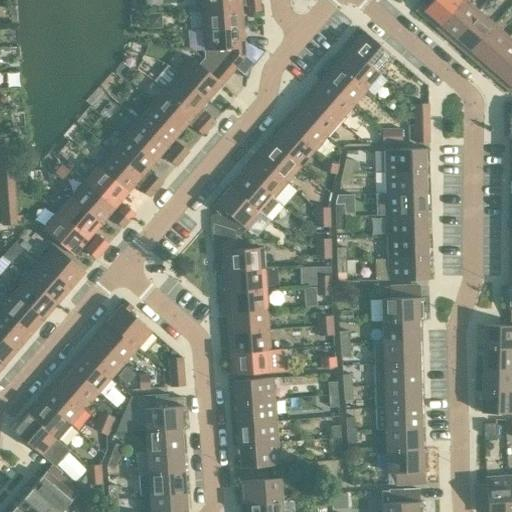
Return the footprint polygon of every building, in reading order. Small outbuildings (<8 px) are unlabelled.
[(200,0),(201,9),(241,6),(247,6),(246,0),(200,0)] [(436,29),(460,0),(431,0),(419,15),(436,29)] [(451,42),(478,11),(465,0),(460,0),(436,29),(451,42)] [(261,14),(260,5),(247,6),(248,15),(261,14)] [(243,27),(241,6),(201,9),(203,30),(243,27)] [(466,55),(493,24),(478,11),(451,42),(466,55)] [(482,68),(509,37),(493,24),(466,55),(482,68)] [(245,57),(243,27),(203,30),(204,51),(231,48),(231,53),(225,59),(235,68),(245,57)] [(362,32),(348,48),(379,74),(393,58),(362,32)] [(497,82),(511,64),(511,40),(509,37),(482,68),(497,82)] [(231,48),(204,51),(204,57),(222,56),(225,59),(231,53),(231,48)] [(379,74),(348,48),(335,63),(365,90),(379,74)] [(204,57),(199,63),(212,75),(225,59),(222,56),(204,57)] [(208,100),(235,68),(225,59),(212,75),(199,63),(192,57),(177,73),(208,100)] [(365,90),(335,63),(321,79),(352,105),(365,90)] [(511,64),(497,82),(511,94),(511,64)] [(167,65),(153,80),(164,89),(177,73),(167,65)] [(208,100),(177,73),(164,89),(209,129),(215,121),(201,108),(208,100)] [(352,105),(321,79),(308,94),(339,120),(352,105)] [(209,129),(164,89),(151,104),(181,131),(188,123),(203,136),(209,129)] [(339,120),(308,94),(295,110),(325,136),(339,120)] [(413,104),(413,114),(427,113),(427,103),(413,104)] [(181,131),(151,104),(137,120),(168,147),(181,131)] [(325,136),(295,110),(281,125),(312,151),(325,136)] [(428,123),(427,113),(413,114),(413,123),(428,123)] [(168,147),(137,120),(123,136),(154,162),(168,147)] [(428,132),(428,123),(413,123),(414,133),(428,132)] [(312,151),(281,125),(268,140),(299,167),(312,151)] [(391,143),(390,129),(381,130),(381,144),(391,143)] [(400,129),(390,129),(391,143),(400,143),(400,129)] [(428,142),(428,132),(414,133),(414,143),(428,142)] [(154,162),(123,136),(110,151),(155,190),(162,183),(147,170),(154,162)] [(0,137),(0,147),(10,147),(9,137),(0,137)] [(299,167),(268,140),(255,156),(285,182),(299,167)] [(178,143),(172,151),(182,159),(189,152),(178,143)] [(0,156),(11,155),(10,147),(0,147),(0,156)] [(383,150),(384,172),(423,170),(422,148),(383,150)] [(155,190),(110,151),(97,166),(128,193),(134,185),(149,198),(155,190)] [(176,167),(182,159),(172,151),(165,158),(176,167)] [(0,167),(11,166),(11,155),(0,156),(0,167)] [(285,182),(255,156),(241,171),(272,198),(285,182)] [(345,159),(342,171),(351,173),(353,161),(345,159)] [(337,164),(323,162),(321,171),(335,174),(337,164)] [(0,177),(12,176),(11,166),(0,167),(0,177)] [(128,193),(97,166),(83,182),(114,208),(128,193)] [(424,192),(423,170),(384,172),(385,193),(424,192)] [(272,198),(241,171),(228,187),(259,213),(268,221),(281,205),(272,198)] [(348,185),(351,173),(342,171),(340,183),(348,185)] [(0,186),(13,186),(12,176),(0,177),(0,186)] [(114,208),(83,182),(70,197),(101,223),(114,208)] [(13,195),(13,186),(0,186),(0,195),(0,196),(13,195)] [(259,213),(228,187),(214,203),(222,210),(245,229),(259,213)] [(385,215),(425,214),(424,192),(385,193),(375,194),(375,215),(385,215)] [(14,205),(13,195),(0,196),(1,206),(14,205)] [(101,223),(70,197),(57,212),(87,239),(101,223)] [(335,204),(335,217),(344,217),(343,204),(335,204)] [(15,214),(14,205),(1,206),(1,215),(15,214)] [(125,205),(118,212),(129,221),(135,213),(125,205)] [(327,207),(313,208),(314,218),(328,217),(327,207)] [(234,230),(242,233),(245,229),(222,210),(218,214),(212,216),(212,224),(234,230)] [(87,239),(57,212),(43,228),(73,255),(87,239)] [(129,221),(118,212),(112,220),(122,228),(129,221)] [(15,224),(15,214),(1,215),(2,225),(15,224)] [(425,235),(425,214),(385,215),(386,237),(425,235)] [(328,217),(314,218),(314,227),(328,227),(328,217)] [(344,229),(344,217),(335,217),(335,229),(344,229)] [(221,240),(234,239),(234,230),(212,224),(213,241),(221,240)] [(426,257),(425,235),(386,237),(387,258),(426,257)] [(98,236),(92,243),(102,252),(108,245),(98,236)] [(221,240),(223,271),(263,268),(261,247),(235,249),(234,239),(221,240)] [(314,239),(315,248),(316,249),(329,249),(328,239),(314,239)] [(102,252),(92,243),(85,250),(96,259),(102,252)] [(54,245),(40,261),(71,288),(85,271),(54,245)] [(329,258),(329,249),(316,249),(315,248),(315,258),(329,258)] [(336,248),(336,261),(345,261),(344,248),(336,248)] [(427,279),(426,257),(387,258),(387,280),(427,279)] [(71,288),(40,261),(26,277),(57,303),(71,288)] [(345,273),(345,261),(336,261),(336,273),(345,273)] [(264,288),(263,268),(223,271),(224,291),(264,288)] [(316,276),(316,285),(330,284),(330,275),(316,276)] [(57,303),(26,277),(14,291),(44,318),(57,303)] [(330,295),(330,284),(316,285),(316,295),(330,295)] [(381,299),(381,321),(416,320),(416,321),(421,320),(420,298),(399,298),(399,287),(389,287),(389,298),(381,299)] [(266,309),(264,288),(224,291),(226,312),(266,309)] [(44,318),(14,291),(0,307),(31,334),(44,318)] [(121,305),(107,321),(138,347),(152,331),(121,305)] [(31,334),(0,307),(0,334),(17,349),(31,334)] [(268,329),(266,309),(226,312),(227,332),(268,329)] [(317,317),(317,325),(331,324),(331,315),(317,317)] [(416,342),(416,321),(416,320),(381,321),(382,342),(416,342)] [(138,347),(107,321),(94,336),(124,363),(138,347)] [(332,335),(331,324),(317,325),(318,336),(332,335)] [(511,325),(482,325),(482,347),(511,348),(511,325)] [(269,349),(268,329),(227,332),(229,352),(269,349)] [(338,332),(339,343),(348,342),(347,331),(338,332)] [(17,349),(0,334),(0,362),(3,365),(17,349)] [(124,363),(94,336),(80,352),(111,378),(124,363)] [(349,356),(348,342),(339,343),(340,356),(349,356)] [(417,363),(416,342),(382,342),(372,343),(373,364),(417,363)] [(511,369),(511,348),(482,347),(481,369),(511,369)] [(269,349),(229,352),(230,374),(283,370),(281,348),(269,349)] [(111,378),(80,352),(67,367),(98,394),(111,378)] [(335,366),(334,356),(320,357),(321,367),(335,366)] [(169,358),(169,368),(183,367),(183,357),(169,358)] [(418,385),(417,363),(373,364),(373,386),(418,385)] [(98,394),(67,367),(54,382),(84,409),(98,394)] [(184,376),(183,367),(169,368),(170,377),(184,376)] [(511,391),(511,369),(481,369),(481,390),(511,391)] [(140,389),(149,388),(149,374),(140,375),(140,389)] [(341,375),(342,386),(351,385),(350,374),(341,375)] [(185,386),(184,376),(170,377),(171,387),(185,386)] [(234,380),(236,402),(275,399),(273,377),(234,380)] [(327,382),(328,394),(337,393),(337,385),(336,381),(327,382)] [(84,409),(54,382),(40,398),(71,424),(84,409)] [(352,399),(351,385),(342,386),(343,399),(352,399)] [(418,407),(418,385),(373,386),(374,408),(375,408),(418,407)] [(511,413),(511,391),(481,390),(480,412),(511,413)] [(338,406),(337,393),(328,394),(329,407),(338,406)] [(182,397),(169,398),(169,407),(184,406),(183,406),(182,397)] [(71,424),(40,398),(27,413),(58,440),(71,424)] [(185,429),(184,406),(169,407),(169,398),(168,398),(168,400),(155,401),(156,408),(145,408),(146,431),(181,428),(181,429),(185,429)] [(277,421),(275,399),(236,402),(237,424),(277,421)] [(419,428),(418,407),(375,408),(375,429),(385,429),(419,428)] [(100,411),(96,419),(97,420),(110,425),(114,417),(100,411)] [(27,413),(13,430),(55,466),(70,450),(58,440),(27,413)] [(345,418),(346,429),(354,429),(353,418),(345,418)] [(106,435),(110,425),(97,420),(96,419),(92,428),(106,435)] [(278,442),(277,421),(237,424),(239,445),(278,442)] [(484,435),(496,435),(495,423),(483,424),(484,435)] [(330,426),(331,438),(340,437),(339,426),(330,426)] [(182,450),(181,429),(181,428),(146,431),(148,452),(182,450)] [(420,450),(420,449),(419,428),(385,429),(386,451),(420,450)] [(356,442),(354,429),(346,429),(347,443),(356,442)] [(341,450),(340,437),(331,438),(332,450),(341,450)] [(280,464),(278,442),(239,445),(241,467),(280,464)] [(115,443),(111,454),(119,458),(123,446),(115,443)] [(425,449),(420,449),(420,450),(386,451),(386,473),(394,473),(394,484),(424,484),(424,472),(426,471),(425,449)] [(184,471),(182,450),(148,452),(149,474),(184,471)] [(114,469),(119,458),(111,454),(106,465),(114,469)] [(101,464),(85,465),(86,465),(87,475),(101,474),(101,464)] [(101,483),(101,474),(87,475),(86,465),(85,465),(86,484),(101,483)] [(185,493),(184,471),(149,474),(151,495),(185,493)] [(254,471),(240,472),(240,481),(255,480),(254,471)] [(255,480),(240,481),(242,503),(247,503),(281,500),(280,477),(268,478),(268,471),(255,472),(255,471),(254,471),(255,480)] [(42,475),(27,492),(50,511),(61,511),(79,491),(60,475),(52,484),(42,475)] [(509,511),(507,475),(485,476),(485,484),(473,485),(474,495),(486,494),(487,511),(509,511)] [(107,486),(108,498),(116,498),(115,486),(107,486)] [(380,503),(380,511),(420,511),(420,501),(398,502),(398,490),(387,491),(388,503),(380,503)] [(50,511),(27,492),(13,509),(16,511),(50,511)] [(186,511),(185,493),(151,495),(152,511),(186,511)] [(117,511),(116,498),(108,498),(108,511),(117,511)] [(282,511),(281,500),(247,503),(247,511),(282,511)]
